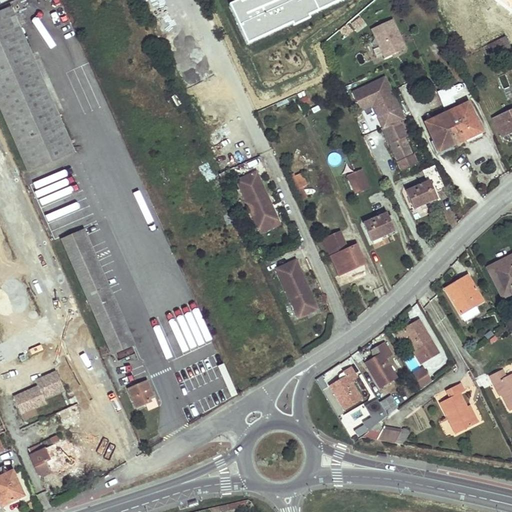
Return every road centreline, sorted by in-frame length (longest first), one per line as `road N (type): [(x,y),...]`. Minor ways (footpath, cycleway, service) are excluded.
road 1 (unclassified): [(511,187),(385,313),(308,367)]
road 2 (unknown): [(489,208),(440,149),(412,76)]
road 3 (secondary): [(511,499),(386,472)]
